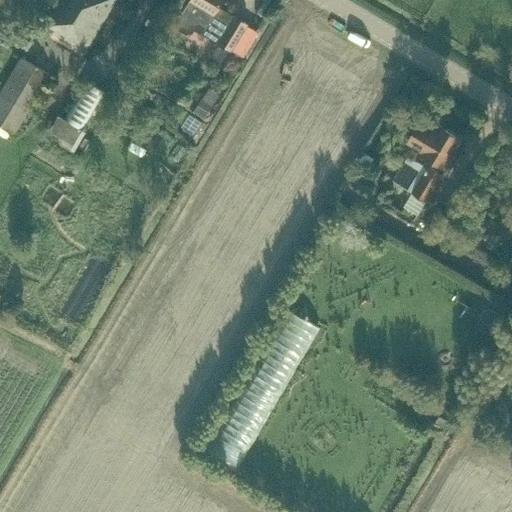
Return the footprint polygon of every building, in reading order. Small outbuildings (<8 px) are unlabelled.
[(82,55),(114,0),(46,0),(32,23),(48,32),(47,35),(82,55)] [(179,31),(187,35),(192,34),(194,30),(229,51),(247,23),(219,7),(222,0),(188,0),(177,20),(180,22),(177,26),(179,31)] [(231,69),(250,77),(263,48),(244,40),(231,69)] [(0,123),(15,132),(51,75),(20,56),(0,89),(0,123)] [(64,65),(58,78),(78,88),(84,76),(64,65)] [(70,150),(104,91),(88,82),(54,141),(70,150)] [(218,96),(208,89),(193,112),(203,118),(218,96)] [(444,172),(446,169),(462,138),(441,125),(437,132),(420,122),(408,141),(423,152),(421,154),(428,158),(424,166),(408,157),(403,166),(393,160),(383,174),(428,201),(445,173),(444,172)]
